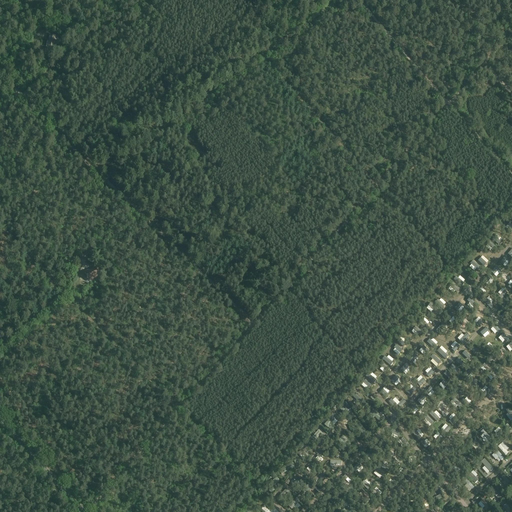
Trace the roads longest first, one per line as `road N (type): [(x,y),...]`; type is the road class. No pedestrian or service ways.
road 1 (track): [(87,511),(353,211)]
road 2 (track): [(254,324),(31,106),(0,65)]
road 3 (track): [(103,177),(335,0)]
road 4 (track): [(179,409),(0,229)]
road 5 (track): [(0,309),(139,212)]
road 6 (track): [(25,98),(31,85),(141,0)]
road 7 (track): [(449,103),(360,0)]
road 8 (unclassified): [(83,511),(0,418)]
